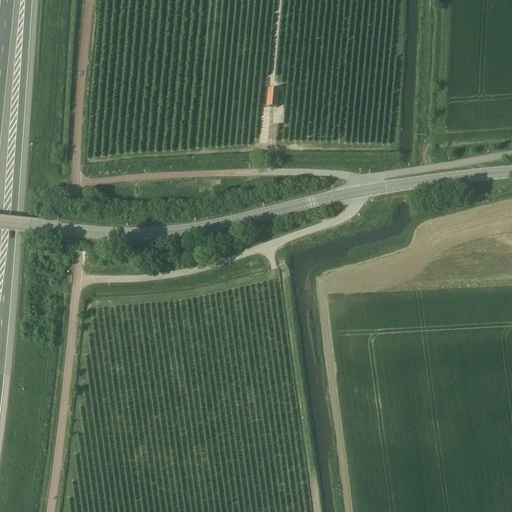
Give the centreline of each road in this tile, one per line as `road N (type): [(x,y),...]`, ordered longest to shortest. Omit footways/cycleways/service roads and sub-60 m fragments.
road 1 (tertiary): [(357,192),(150,235),(0,224)]
road 2 (motorway): [(0,344),(28,0)]
road 3 (track): [(283,272),(315,511)]
road 4 (tertiary): [(511,172),(357,192)]
road 5 (track): [(422,148),(428,0)]
